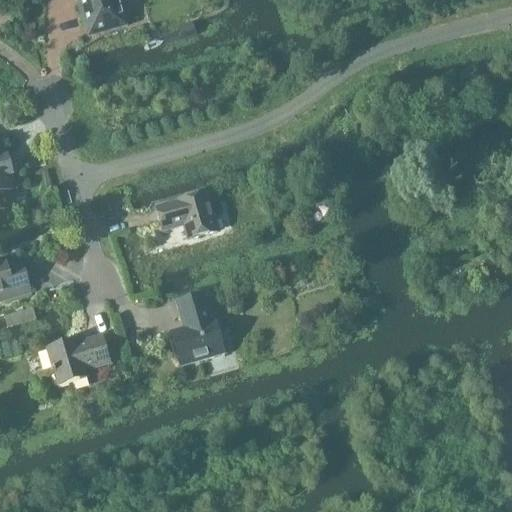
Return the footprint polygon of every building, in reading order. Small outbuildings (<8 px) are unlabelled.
[(77,0),(88,39),(127,28),(118,0),(77,0)] [(161,35),(165,47),(197,36),(193,24),(161,35)] [(6,194),(16,191),(7,159),(4,160),(1,146),(0,146),(0,213),(11,211),(6,194)] [(314,209),(326,204),(318,181),(305,186),(314,209)] [(217,234),(206,195),(156,210),(163,233),(185,227),(189,240),(188,241),(188,242),(217,234)] [(8,272),(5,262),(0,263),(0,302),(30,295),(23,268),(8,272)] [(212,322),(204,296),(177,304),(184,330),(173,334),(172,333),(171,333),(182,370),(183,369),(183,368),(208,361),(207,358),(222,354),(224,357),(225,357),(214,321),(212,322)] [(110,366),(101,338),(87,343),(85,346),(79,348),(77,342),(47,351),(57,388),(88,378),(86,373),(110,366)]
